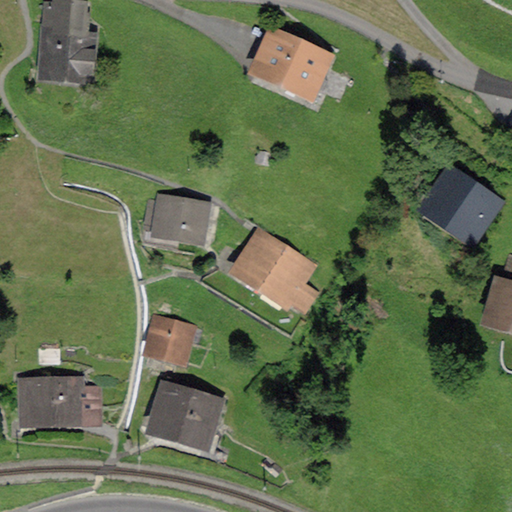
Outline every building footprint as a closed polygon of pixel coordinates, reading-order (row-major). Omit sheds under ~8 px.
[(91,77),(92,67),(91,67),(93,35),(82,34),(84,3),(59,0),(59,4),(47,2),(42,71),(91,77)] [(311,92),(325,58),(272,34),(257,68),(311,92)] [(429,207),(472,235),(494,201),(452,173),(429,207)] [(149,198),(144,227),(198,236),(203,199),(163,193),(162,200),(149,198)] [(305,307),(316,290),(299,279),(308,265),(260,234),(238,268),(287,299),(288,296),(305,307)] [(491,319),(511,324),(511,279),(509,279),(507,286),(501,284),(491,319)] [(167,335),(162,354),(182,359),(191,324),(158,315),(154,331),(167,335)] [(39,347),(39,362),(60,362),(59,347),(39,347)] [(29,415),(29,418),(95,416),(95,389),(73,390),(73,382),(43,383),(43,375),(28,376),(28,383),(22,383),(22,415),(29,415)] [(170,378),(155,428),(203,442),(215,402),(200,398),(203,388),(170,378)]
